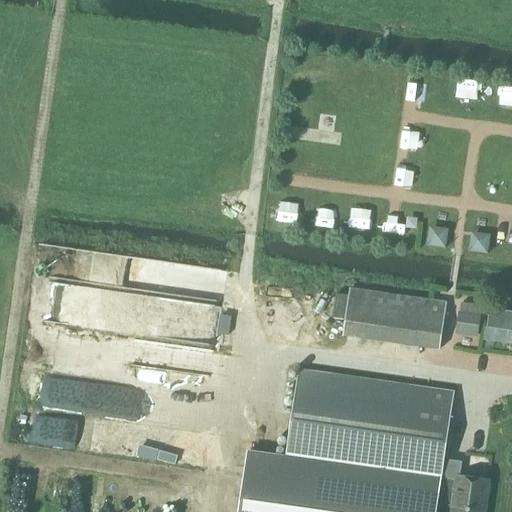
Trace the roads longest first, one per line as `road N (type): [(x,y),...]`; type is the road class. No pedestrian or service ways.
road 1 (track): [(0,444),(64,0)]
road 2 (track): [(255,343),(244,288),(284,0)]
road 3 (track): [(229,482),(0,451)]
